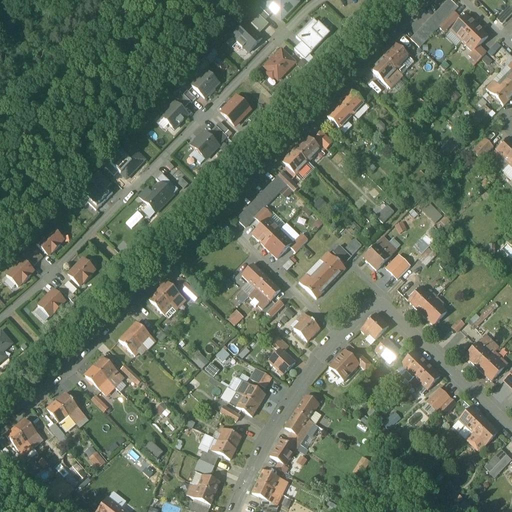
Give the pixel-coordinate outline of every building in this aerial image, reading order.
[(268,0),(264,5),(273,14),(281,21),(294,8),(288,2),(290,0),(268,0)] [(449,1),(444,6),(453,14),(453,13),(457,9),(449,1)] [(264,22),(273,14),(264,5),(256,14),(264,22)] [(444,6),(440,10),(448,18),(453,14),(444,6)] [(511,12),(508,9),(496,21),(502,26),(511,15),(511,12)] [(440,10),(436,14),(444,23),(448,18),(440,10)] [(458,18),(453,13),(453,14),(448,18),(444,23),(449,28),(458,18)] [(256,14),(245,25),(257,36),(268,26),(264,22),(256,14)] [(436,14),(432,19),(440,27),(444,23),(436,14)] [(461,43),(476,28),(465,17),(450,33),(451,34),(461,43)] [(432,19),(427,23),(436,31),(440,27),(432,19)] [(313,20),(295,38),(300,43),(311,53),(322,42),(329,35),(318,24),(317,25),(313,20)] [(427,23),(423,27),(432,36),(436,31),(427,23)] [(243,49),(249,54),(262,41),(257,36),(245,25),(232,38),(238,44),(236,45),(242,50),(243,49)] [(423,27),(419,32),(428,40),(432,36),(423,27)] [(488,39),(476,28),(461,43),(472,54),(472,55),(479,48),(488,39)] [(419,32),(415,36),(423,44),(428,40),(419,32)] [(461,43),(451,34),(445,40),(455,49),(461,43)] [(419,49),(423,44),(415,36),(410,41),(419,49)] [(311,53),(300,43),(293,51),(303,60),(304,61),(312,53),(311,53)] [(238,55),(242,50),(236,45),(232,49),(238,55)] [(383,59),(396,72),(402,66),(409,59),(395,46),(383,59)] [(468,58),(476,65),(486,55),(479,48),(472,55),(472,54),(468,58)] [(281,51),(264,69),(269,73),(267,75),(272,80),(274,78),(278,82),(294,64),(281,51)] [(402,78),(401,76),(396,72),(383,59),(370,72),(390,91),(402,78)] [(402,66),(407,70),(413,63),(409,59),(402,66)] [(309,65),(304,61),(303,60),(298,65),(303,71),(309,65)] [(485,91),(503,108),(511,98),(511,63),(507,69),(510,72),(496,87),(493,84),(485,91)] [(197,80),(205,72),(200,65),(191,74),(197,80)] [(407,70),(402,66),(396,72),(401,76),(407,70)] [(197,80),(191,87),(204,100),(219,85),(205,72),(197,80)] [(179,93),(181,95),(190,103),(191,105),(196,100),(183,88),(179,93)] [(351,92),(338,105),(352,118),(364,105),(351,92)] [(174,104),(182,112),(190,103),(181,95),(173,104),(174,104)] [(236,98),(220,114),(234,128),(250,111),(236,98)] [(474,110),(478,115),(485,107),(488,105),(484,100),(474,110)] [(174,104),(160,118),(161,119),(168,126),(174,131),(187,117),(182,112),(174,104)] [(339,131),(352,118),(338,105),(326,118),(339,131)] [(474,119),(480,125),(488,116),(491,113),(485,107),(478,115),(474,119)] [(168,126),(161,119),(156,125),(163,132),(168,126)] [(220,124),(215,128),(218,130),(224,136),(228,132),(220,124)] [(224,136),(218,130),(210,139),(218,147),(220,149),(228,140),(224,136)] [(204,134),(191,148),(198,154),(205,161),(218,147),(210,139),(204,134)] [(322,134),(315,142),(326,154),(334,145),(322,134)] [(306,138),(294,151),(308,164),(308,163),(320,151),(306,138)] [(443,150),(449,156),(460,145),(454,139),(443,150)] [(503,172),(508,166),(511,162),(511,143),(508,139),(490,157),(495,162),(494,163),(503,172)] [(471,153),(480,162),(493,149),(484,140),(471,153)] [(127,146),(124,150),(128,154),(132,150),(127,146)] [(109,165),(118,173),(126,181),(144,162),(132,150),(128,154),(124,150),(109,165)] [(295,177),(308,164),(294,151),(281,164),(295,177)] [(200,165),(205,161),(198,154),(193,158),(200,165)] [(308,164),(295,177),(302,184),(315,170),(308,163),(308,164)] [(118,173),(109,165),(105,169),(113,178),(118,173)] [(511,170),(508,166),(503,172),(511,180),(511,179),(511,170)] [(94,177),(98,181),(107,189),(111,185),(98,173),(94,177)] [(411,184),(416,190),(428,178),(422,173),(411,184)] [(281,174),(277,179),(286,187),(290,183),(281,174)] [(155,181),(159,185),(159,184),(172,197),(178,192),(161,176),(155,181)] [(188,186),(180,179),(176,183),(183,191),(188,186)] [(277,179),(273,183),(281,192),(286,187),(277,179)] [(112,195),(107,189),(98,181),(81,199),(96,213),(112,195)] [(273,183),(269,187),(277,196),(281,192),(273,183)] [(146,191),(139,198),(148,207),(155,214),(172,197),(159,184),(159,185),(150,194),(146,191)] [(269,187),(265,192),(273,200),(277,196),(269,187)] [(265,192),(261,196),(269,204),(273,200),(265,192)] [(261,196),(256,200),(265,208),(266,207),(269,204),(261,196)] [(256,200),(252,204),(261,212),(263,210),(265,208),(256,200)] [(252,204),(248,208),(257,217),(261,212),(252,204)] [(150,220),(155,214),(148,207),(143,213),(150,220)] [(267,221),(279,232),(286,226),(266,207),(265,208),(263,210),(271,217),(267,221)] [(377,219),(383,224),(394,213),(388,207),(377,219)] [(248,208),(244,212),(253,221),(254,220),(257,217),(248,208)] [(271,217),(263,210),(261,212),(257,217),(254,220),(261,227),(267,221),(271,217)] [(244,212),(240,216),(249,225),(253,221),(244,212)] [(245,229),(249,225),(240,216),(236,221),(245,229)] [(252,237),(264,248),(279,232),(267,221),(261,227),(252,237)] [(286,226),(279,232),(292,245),(300,237),(287,225),(286,226)] [(45,255),(48,258),(50,255),(51,254),(52,255),(60,247),(59,246),(64,241),(52,230),(36,247),(45,255)] [(292,245),(279,232),(264,248),(277,261),(289,249),(292,245)] [(424,233),(413,248),(422,255),(433,240),(424,233)] [(289,249),(295,255),(307,242),(301,236),(300,237),(292,245),(289,249)] [(350,258),(362,246),(355,240),(344,252),(350,258)] [(363,260),(376,273),(392,257),(384,249),(382,252),(376,246),(363,260)] [(30,247),(26,251),(38,263),(43,259),(30,247)] [(330,257),(342,268),(351,259),(350,258),(344,252),(340,248),(330,257)] [(34,267),(38,263),(26,251),(22,255),(34,267)] [(299,284),(316,301),(345,271),(342,268),(330,257),(327,254),(320,262),(324,266),(309,280),(306,277),(299,284)] [(397,281),(411,267),(398,255),(384,270),(397,281)] [(418,265),(425,272),(434,263),(426,256),(418,265)] [(70,279),(79,288),(83,284),(84,285),(92,277),(90,276),(95,271),(83,260),(70,274),(67,277),(70,279)] [(6,277),(18,289),(22,284),(23,285),(31,277),(30,276),(31,275),(34,272),(31,270),(22,261),(6,277)] [(282,269),(287,273),(294,265),(290,261),(282,269)] [(248,284),(255,291),(266,279),(252,266),(242,278),(248,284)] [(266,279),(255,291),(268,303),(269,304),(280,293),(266,279)] [(182,281),(179,284),(185,290),(189,287),(182,281)] [(64,287),(73,296),(77,292),(68,283),(64,287)] [(165,284),(156,293),(170,306),(175,301),(178,304),(181,300),(165,284)] [(200,297),(189,287),(185,290),(179,284),(177,287),(194,303),(200,297)] [(255,291),(248,284),(241,291),(242,292),(248,298),(255,291)] [(58,290),(71,302),(75,298),(73,296),(64,287),(63,286),(58,290)] [(407,302),(420,315),(436,299),(429,292),(427,294),(421,289),(407,302)] [(40,310),(49,319),(53,314),(54,315),(62,307),(61,306),(65,302),(56,294),(53,291),(51,294),(37,308),(40,310)] [(267,304),(268,303),(255,291),(248,298),(252,302),(250,304),(255,309),(257,307),(262,311),(268,305),(267,304)] [(236,298),(242,305),(248,298),(242,292),(236,298)] [(148,302),(164,318),(168,314),(165,312),(170,306),(156,293),(148,302)] [(443,306),(436,299),(420,315),(433,328),(447,314),(441,308),(443,306)] [(170,306),(174,311),(180,305),(178,304),(175,301),(170,306)] [(266,315),(271,320),(284,307),(278,302),(266,315)] [(174,311),(170,306),(165,312),(168,314),(164,318),(168,321),(176,312),(174,311)] [(294,316),(288,309),(283,315),(289,321),(294,316)] [(49,319),(40,310),(34,316),(43,325),(49,319)] [(243,319),(235,312),(226,321),(234,328),(243,319)] [(293,331),(307,344),(320,331),(303,315),(296,323),(299,325),(293,331)] [(472,328),(481,320),(476,315),(467,323),(472,328)] [(369,337),(375,342),(388,329),(375,316),(359,332),(367,339),(369,337)] [(447,332),(453,337),(462,328),(456,322),(447,332)] [(135,325),(127,334),(141,347),(146,342),(148,344),(151,340),(135,325)] [(158,335),(163,341),(166,338),(161,332),(158,335)] [(0,333),(0,363),(3,362),(2,361),(0,358),(0,355),(1,355),(11,346),(1,333),(0,333)] [(135,352),(141,347),(127,334),(118,343),(134,358),(138,354),(135,352)] [(369,337),(367,339),(365,341),(370,347),(375,342),(369,337)] [(484,337),(478,344),(484,350),(486,347),(493,354),(498,350),(484,337)] [(280,351),(283,354),(288,349),(278,339),(271,346),(278,353),(280,351)] [(400,354),(391,346),(386,341),(375,352),(380,357),(390,366),(400,354)] [(141,347),(145,351),(150,346),(148,344),(146,342),(141,347)] [(478,371),(493,354),(486,347),(484,350),(478,344),(464,358),(478,371)] [(145,351),(141,347),(135,352),(138,354),(140,356),(145,351)] [(249,353),(245,349),(238,357),(242,361),(249,353)] [(229,357),(222,350),(216,357),(222,364),(229,357)] [(278,371),(284,376),(295,365),(283,354),(280,351),(278,353),(267,364),(277,372),(278,371)] [(209,364),(198,353),(191,361),(201,371),(209,364)] [(328,369),(343,383),(358,367),(359,366),(353,361),(344,353),(328,369)] [(402,377),(409,384),(427,366),(414,353),(401,367),(406,373),(404,375),(402,377)] [(500,361),(493,354),(478,371),(490,383),(504,369),(498,364),(500,361)] [(358,367),(365,373),(371,367),(359,355),(353,361),(359,366),(358,367)] [(93,369),(111,386),(116,381),(114,379),(118,375),(102,360),(93,369)] [(219,372),(211,365),(205,372),(213,379),(219,372)] [(440,378),(427,366),(409,384),(416,391),(418,389),(421,387),(426,392),(440,378)] [(121,371),(136,387),(141,382),(126,367),(121,371)] [(406,373),(401,367),(396,372),(402,377),(404,375),(406,373)] [(85,377),(101,393),(105,389),(106,391),(111,386),(93,369),(85,377)] [(254,383),(265,390),(271,380),(259,373),(254,383)] [(511,391),(511,374),(503,383),(511,391)] [(125,382),(118,375),(114,379),(116,381),(111,386),(117,391),(125,382)] [(235,394),(238,387),(241,383),(233,379),(228,389),(235,394)] [(117,391),(111,386),(106,391),(105,389),(101,393),(108,400),(117,391)] [(235,394),(242,398),(258,408),(265,398),(249,388),(245,386),(243,390),(238,387),(235,394)] [(422,397),(426,392),(421,387),(418,389),(416,391),(422,397)] [(231,400),(235,395),(227,390),(221,400),(229,405),(232,401),(231,400)] [(437,413),(440,410),(449,401),(439,391),(427,404),(436,413),(437,413)] [(232,401),(235,403),(238,404),(242,398),(235,394),(235,395),(231,400),(232,401)] [(65,395),(56,403),(72,422),(78,418),(76,415),(80,412),(65,395)] [(91,402),(104,416),(109,411),(96,397),(91,402)] [(258,408),(242,398),(238,404),(235,403),(233,407),(252,419),(258,408)] [(305,398),(295,414),(308,422),(314,413),(318,407),(305,398)] [(455,407),(449,401),(440,410),(446,416),(455,407)] [(47,411),(61,428),(65,425),(66,427),(72,422),(56,403),(47,411)] [(165,408),(161,404),(154,412),(158,416),(165,408)] [(436,413),(427,404),(422,409),(431,417),(436,413)] [(220,415),(235,424),(240,417),(224,408),(220,415)] [(468,438),(469,438),(484,422),(471,409),(458,423),(464,429),(461,431),(468,438)] [(86,419),(80,412),(76,415),(78,418),(72,422),(75,426),(76,427),(86,419)] [(321,418),(314,413),(308,422),(313,426),(315,427),(321,418)] [(292,435),(297,438),(308,422),(295,414),(284,430),(292,435)] [(400,420),(394,414),(382,425),(388,432),(400,420)] [(88,422),(86,419),(76,427),(79,430),(88,422)] [(195,424),(188,420),(184,427),(192,431),(195,424)] [(14,429),(31,448),(36,444),(35,442),(38,438),(24,421),(14,429)] [(75,426),(72,422),(66,427),(65,425),(61,428),(66,434),(75,426)] [(313,426),(308,422),(297,438),(303,441),(313,426)] [(497,434),(484,422),(469,438),(476,445),(479,443),(484,448),(497,434)] [(464,429),(458,423),(452,429),(465,441),(468,438),(461,431),(464,429)] [(49,430),(56,438),(60,434),(54,427),(49,430)] [(5,437),(20,454),(23,451),(25,453),(31,448),(14,429),(5,437)] [(221,436),(218,443),(235,451),(240,440),(220,430),(218,435),(221,436)] [(216,433),(212,440),(218,443),(221,436),(218,435),(216,433)] [(67,442),(60,434),(56,438),(63,446),(67,442)] [(292,435),(289,440),(299,447),(303,441),(297,438),(292,435)] [(209,446),(212,440),(204,436),(198,450),(203,453),(205,450),(209,452),(212,448),(209,446)] [(43,444),(38,438),(35,442),(36,444),(31,448),(34,451),(43,444)] [(476,445),(469,438),(465,442),(478,455),(484,448),(479,443),(476,445)] [(215,449),(218,443),(212,440),(209,446),(212,448),(215,449)] [(296,452),(299,447),(289,440),(286,445),(295,451),(295,452),(296,452)] [(278,464),(284,468),(295,452),(295,451),(286,445),(280,441),(269,458),(278,464)] [(182,444),(178,442),(174,449),(180,452),(182,447),(181,446),(182,444)] [(163,455),(150,443),(144,449),(157,461),(163,455)] [(230,462),(235,451),(218,443),(215,449),(212,448),(209,452),(221,458),(230,462)] [(118,448),(114,444),(107,450),(111,454),(118,448)] [(308,452),(299,447),(296,452),(305,457),(308,452)] [(34,451),(31,448),(25,453),(23,451),(20,454),(24,460),(34,451)] [(84,454),(89,460),(96,454),(91,448),(84,454)] [(203,453),(200,461),(216,469),(221,458),(209,452),(205,450),(203,453)] [(34,451),(24,460),(28,464),(38,455),(34,451)] [(106,464),(97,453),(96,454),(89,460),(98,471),(106,464)] [(484,470),(489,475),(495,469),(506,457),(501,453),(484,470)] [(506,457),(495,469),(500,474),(511,462),(506,457)] [(307,462),(300,458),(296,465),(303,469),(307,462)] [(370,463),(362,459),(352,474),(360,479),(370,463)] [(47,465),(41,460),(37,464),(43,469),(47,465)] [(212,478),(216,469),(200,461),(195,470),(212,478)] [(288,470),(284,468),(278,464),(275,470),(285,476),(288,470)] [(72,471),(76,475),(81,471),(81,472),(83,471),(78,465),(72,471)] [(153,475),(146,469),(142,473),(148,480),(153,475)] [(495,480),(500,474),(495,469),(489,475),(495,480)] [(81,472),(81,471),(76,475),(73,478),(79,484),(86,477),(81,472)] [(262,473),(257,484),(279,495),(283,488),(280,487),(283,483),(262,473)] [(200,482),(198,489),(215,496),(220,484),(199,476),(197,481),(200,482)] [(195,479),(192,486),(198,489),(200,482),(197,481),(195,479)] [(91,483),(88,480),(79,487),(81,490),(91,483)] [(355,484),(348,480),(343,487),(350,491),(355,484)] [(276,502),(279,495),(257,484),(251,495),(262,501),(272,505),(274,500),(276,502)] [(195,496),(198,489),(192,486),(189,493),(191,494),(195,496)] [(210,507),(215,496),(198,489),(195,496),(191,494),(190,499),(196,502),(210,507)] [(113,494),(108,500),(121,510),(126,504),(113,494)] [(462,500),(457,496),(452,501),(457,506),(462,500)] [(97,511),(122,511),(121,510),(108,500),(107,500),(97,511)] [(262,501),(260,505),(276,511),(278,508),(272,505),(262,501)] [(192,511),(208,511),(210,507),(196,502),(192,511)] [(475,511),(465,502),(458,509),(460,511),(475,511)]
